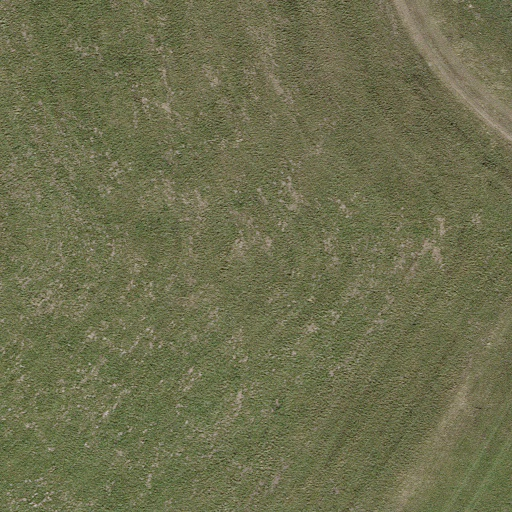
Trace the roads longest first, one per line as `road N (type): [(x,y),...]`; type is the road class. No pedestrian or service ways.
road 1 (track): [(415,511),(511,361)]
road 2 (track): [(511,119),(437,46),(412,0)]
